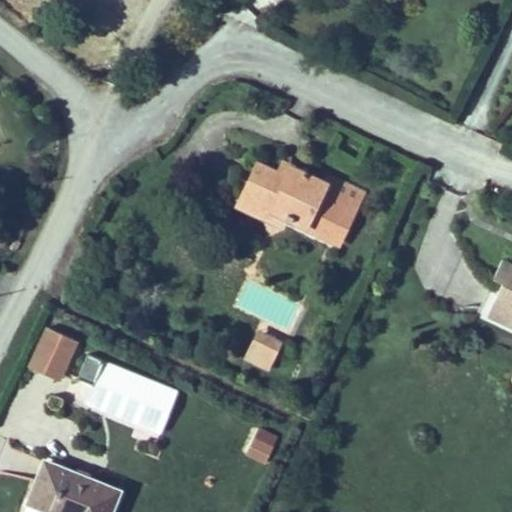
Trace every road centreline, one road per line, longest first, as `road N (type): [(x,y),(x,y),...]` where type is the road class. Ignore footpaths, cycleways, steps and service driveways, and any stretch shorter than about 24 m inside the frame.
road 1 (residential): [(88,140),(131,133),(196,66),(244,58),(269,62),(477,161)]
road 2 (residential): [(0,341),(69,203),(88,140)]
road 3 (residential): [(88,140),(84,112),(63,86),(0,34)]
